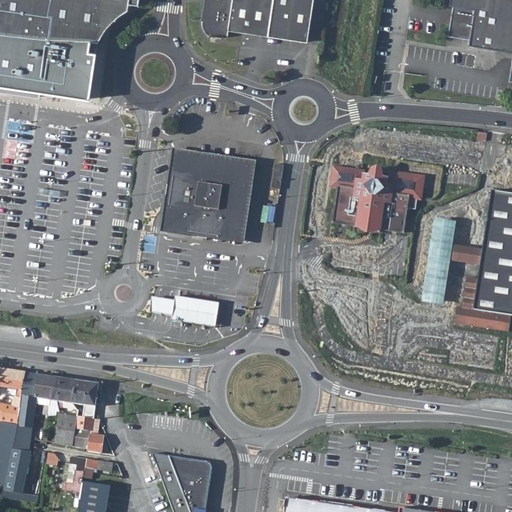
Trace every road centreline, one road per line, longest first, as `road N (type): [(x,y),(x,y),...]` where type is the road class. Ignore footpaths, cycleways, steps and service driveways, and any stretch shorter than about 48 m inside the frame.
road 1 (tertiary): [(354,111),(511,120)]
road 2 (secondary): [(300,424),(444,412)]
road 3 (secondary): [(444,412),(350,393),(313,375)]
road 4 (residential): [(150,511),(108,382)]
